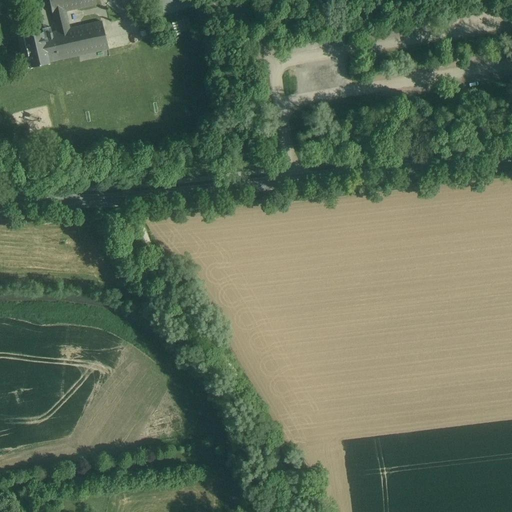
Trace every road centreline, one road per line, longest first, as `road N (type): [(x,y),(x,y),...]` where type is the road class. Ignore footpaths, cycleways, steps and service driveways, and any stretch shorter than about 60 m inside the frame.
road 1 (tertiary): [(0,198),(131,201),(511,153)]
road 2 (track): [(239,0),(270,61),(286,168)]
